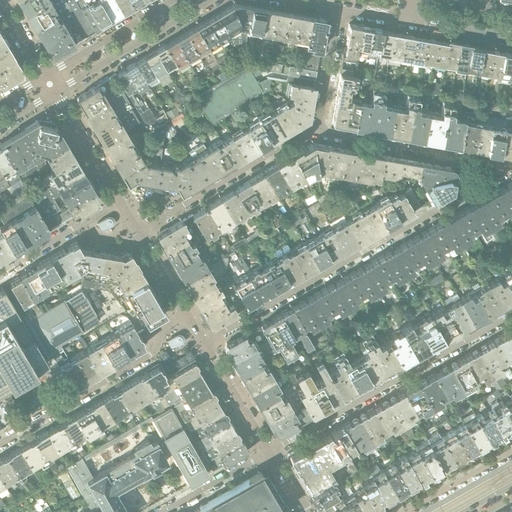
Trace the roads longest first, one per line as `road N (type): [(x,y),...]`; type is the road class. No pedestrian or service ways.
road 1 (residential): [(202,343),(479,186),(494,165)]
road 2 (residential): [(511,315),(268,454)]
road 3 (residential): [(186,315),(154,336),(149,355),(0,444)]
road 4 (residential): [(137,232),(317,130)]
road 5 (residential): [(53,92),(211,0)]
road 6 (residential): [(317,130),(494,165)]
road 7 (residential): [(173,0),(43,77)]
road 8 (residential): [(0,275),(119,201)]
road 9 (residential): [(268,454),(202,343)]
road 10 (residential): [(119,201),(53,92)]
road 11 (residential): [(317,130),(337,9)]
